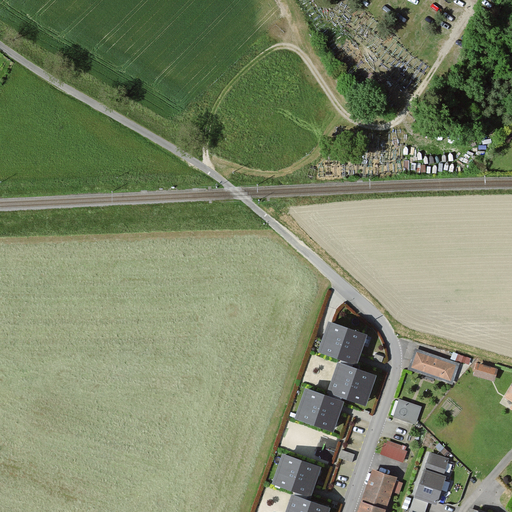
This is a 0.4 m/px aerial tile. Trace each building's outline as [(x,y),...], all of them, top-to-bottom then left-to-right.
[(329,322),(319,351),(357,365),(367,335),(329,322)] [(459,363),(415,348),(408,369),(452,383),(459,363)] [(338,362),(328,391),(366,405),(376,375),(338,362)] [(497,369),(478,364),(475,376),(494,381),(497,369)] [(306,388),(296,418),(334,431),(344,401),(306,388)] [(421,407),(399,400),(394,417),(415,424),(421,407)] [(381,454),(402,461),(406,451),(385,443),(381,454)] [(343,449),(340,458),(352,462),(355,453),(343,449)] [(448,459),(431,453),(425,469),(443,475),(448,459)] [(284,454),(273,483),(310,496),(320,467),(284,454)] [(372,469),(357,511),(384,511),(396,477),(372,469)] [(445,476),(443,475),(425,469),(416,496),(428,500),(436,503),(445,476)] [(292,494),(285,511),(328,511),(330,508),(292,494)] [(424,511),(428,500),(416,496),(410,511),(424,511)]
